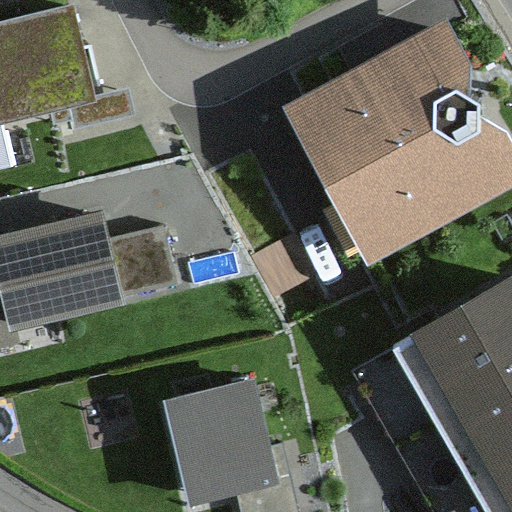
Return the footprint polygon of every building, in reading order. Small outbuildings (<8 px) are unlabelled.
[(77,0),(21,0),(0,5),(0,108),(50,97),(55,116),(72,112),(75,123),(137,108),(130,80),(98,88),(77,0)] [(511,173),(511,124),(449,2),(285,87),(368,247),(511,173)] [(102,196),(0,221),(0,279),(9,316),(177,275),(163,218),(111,231),(102,196)] [(511,511),(511,273),(356,363),(441,511),(511,511)] [(255,363),(165,385),(193,494),(237,483),(243,511),(300,511),(281,436),(274,438),(255,363)]
